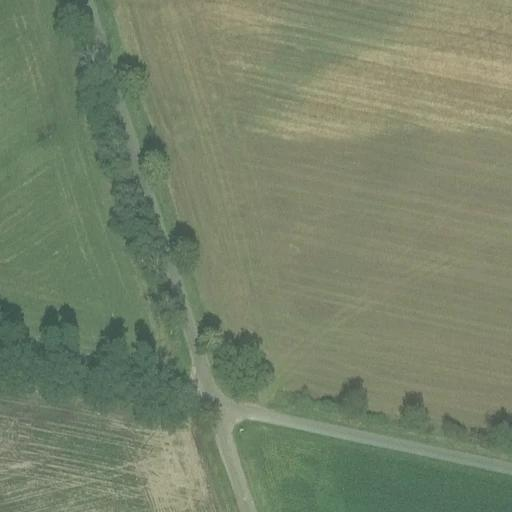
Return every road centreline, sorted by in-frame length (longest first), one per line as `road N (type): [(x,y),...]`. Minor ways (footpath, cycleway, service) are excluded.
road 1 (residential): [(211,404),(88,0)]
road 2 (unclassified): [(511,469),(211,404)]
road 3 (unclassified): [(211,404),(0,357)]
